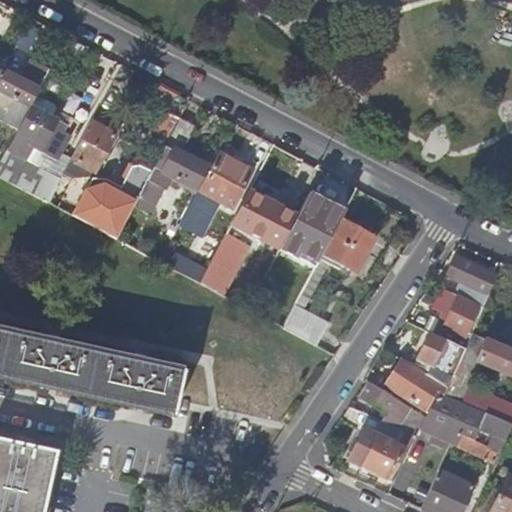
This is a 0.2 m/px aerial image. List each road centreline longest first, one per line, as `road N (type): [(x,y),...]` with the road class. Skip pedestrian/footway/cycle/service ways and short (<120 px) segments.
road 1 (residential): [(446,221),(37,0)]
road 2 (residential): [(285,470),(446,221)]
road 3 (residential): [(98,433),(229,453)]
